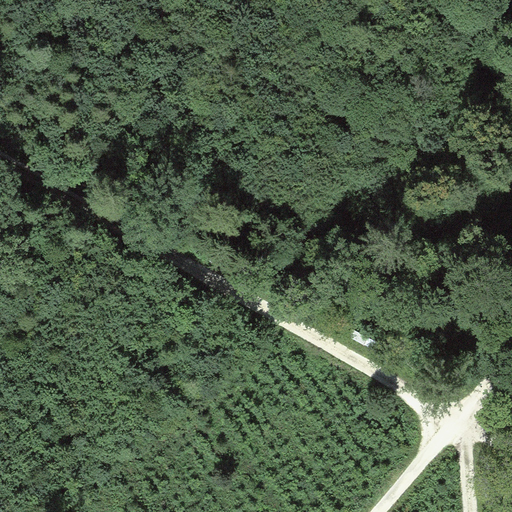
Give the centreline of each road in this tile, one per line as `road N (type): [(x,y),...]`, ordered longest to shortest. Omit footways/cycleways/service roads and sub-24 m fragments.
road 1 (track): [(0,148),(511,447)]
road 2 (track): [(460,418),(379,511)]
